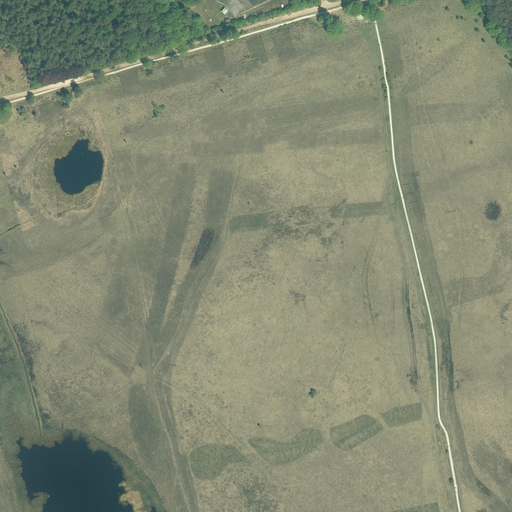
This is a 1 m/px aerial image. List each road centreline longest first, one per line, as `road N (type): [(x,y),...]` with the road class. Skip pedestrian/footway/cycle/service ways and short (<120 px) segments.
road 1 (track): [(177,48),(0,100)]
road 2 (track): [(351,0),(177,48)]
